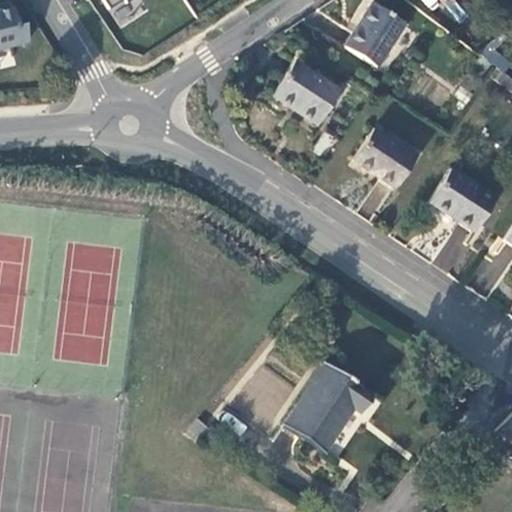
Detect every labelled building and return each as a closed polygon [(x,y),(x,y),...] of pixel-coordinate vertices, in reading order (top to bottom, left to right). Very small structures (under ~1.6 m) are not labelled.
[(101,0),(108,10),(123,0),(125,4),(130,0),(101,0)] [(374,67),(402,25),(370,4),(343,45),(374,67)] [(0,45),(25,39),(21,22),(15,23),(10,6),(0,8),(0,45)] [(490,44),(481,53),(501,73),(510,64),(490,44)] [(336,91),(292,62),(270,96),(313,125),(336,91)] [(413,158),(370,130),(350,159),(392,188),(413,158)] [(493,199),(448,169),(426,203),(472,232),(493,199)] [(511,224),(502,239),(511,246),(511,224)] [(371,391),(325,363),(286,426),(324,450),(353,405),(360,411),(371,391)] [(511,410),(494,429),(511,440),(511,410)] [(211,426),(198,416),(184,431),(198,440),(211,426)]
